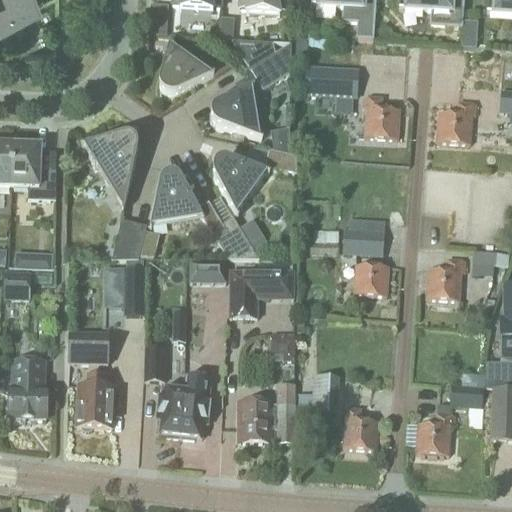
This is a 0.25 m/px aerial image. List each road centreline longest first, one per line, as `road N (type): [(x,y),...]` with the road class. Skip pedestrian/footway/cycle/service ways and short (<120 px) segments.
road 1 (residential): [(389,511),(425,57)]
road 2 (tertiary): [(374,511),(0,476)]
